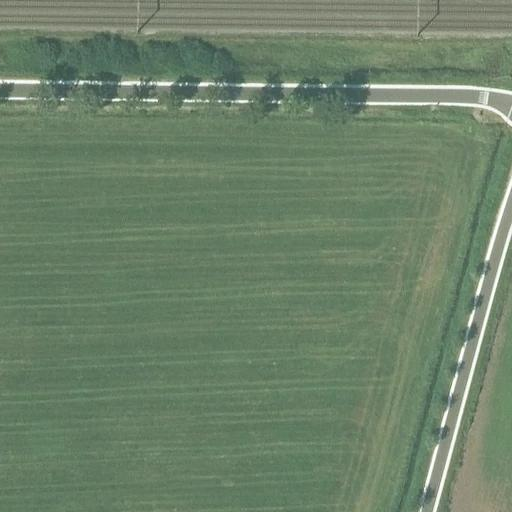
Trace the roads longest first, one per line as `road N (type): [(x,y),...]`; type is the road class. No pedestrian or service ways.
road 1 (unclassified): [(511,104),(472,97),(0,92)]
road 2 (unclassified): [(427,511),(511,204)]
